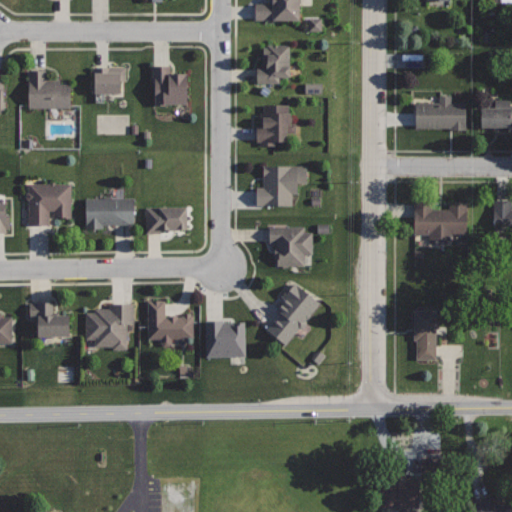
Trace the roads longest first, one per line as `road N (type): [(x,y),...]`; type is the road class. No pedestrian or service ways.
road 1 (residential): [(511,408),(0,414)]
road 2 (residential): [(222,0),(222,249),(214,262),(0,271)]
road 3 (residential): [(371,0),(368,410)]
road 4 (residential): [(222,31),(0,31)]
road 5 (residential): [(511,166),(371,166)]
